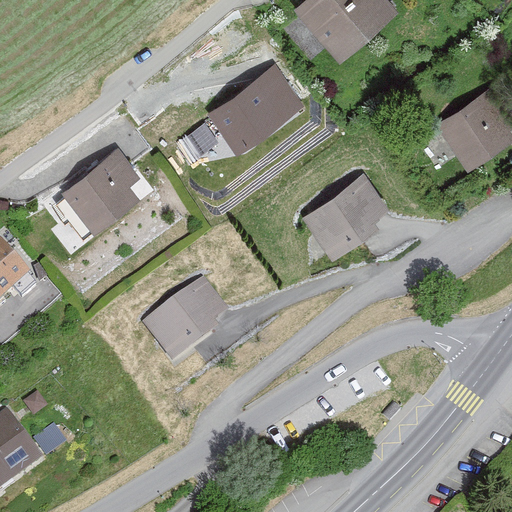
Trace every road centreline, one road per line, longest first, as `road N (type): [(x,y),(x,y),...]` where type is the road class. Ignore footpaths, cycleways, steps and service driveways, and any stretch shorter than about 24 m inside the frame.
road 1 (residential): [(494,360),(443,334),(398,336),(106,511)]
road 2 (residential): [(0,179),(221,0)]
road 3 (secondary): [(353,511),(437,432),(494,360)]
